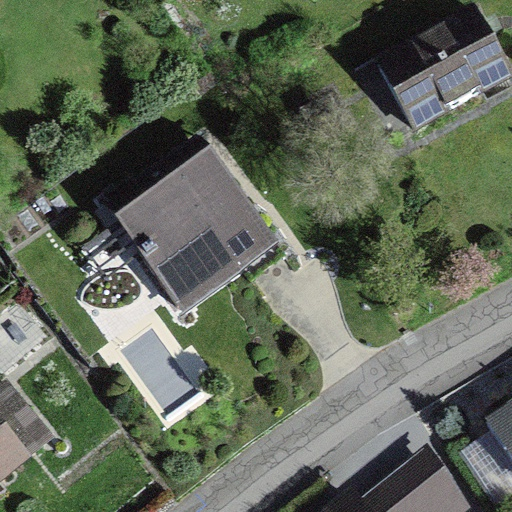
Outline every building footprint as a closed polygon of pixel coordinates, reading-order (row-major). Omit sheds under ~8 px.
[(470,18),(377,70),(411,131),(504,79),(470,18)] [(313,152),(356,129),(330,83),(288,107),(313,152)] [(136,259),(174,312),(269,244),(208,159),(124,220),(147,251),(136,259)] [(0,478),(42,444),(0,393),(0,478)] [(511,411),(483,430),(511,474),(511,411)] [(379,511),(356,511),(351,505),(342,511),(426,511),(401,480),(374,501),(381,511),(379,511)]
